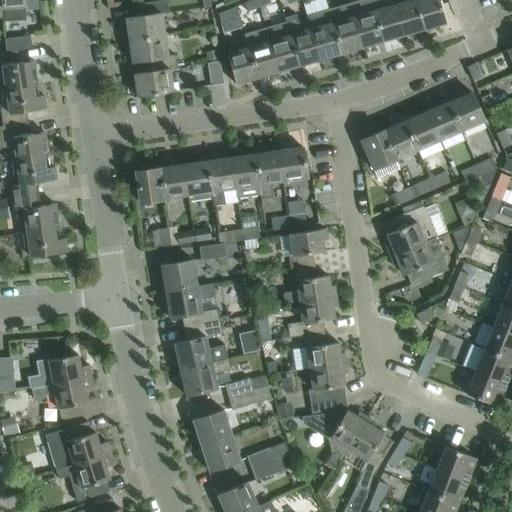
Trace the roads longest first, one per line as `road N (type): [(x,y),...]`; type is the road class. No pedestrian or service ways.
road 1 (residential): [(495,428),(392,387),(373,368),(335,103)]
road 2 (residential): [(335,103),(91,138)]
road 3 (residential): [(172,511),(138,414),(113,301)]
road 4 (residential): [(511,30),(335,103)]
road 5 (residential): [(113,301),(91,138)]
road 6 (residential): [(91,138),(73,0)]
